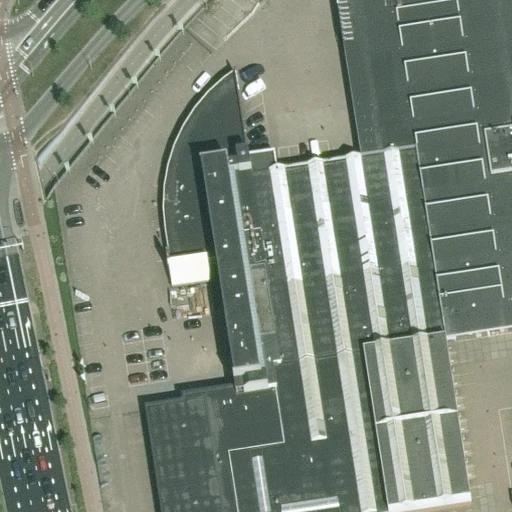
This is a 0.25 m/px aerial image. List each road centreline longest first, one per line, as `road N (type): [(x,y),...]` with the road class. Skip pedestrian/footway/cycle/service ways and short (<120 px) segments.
road 1 (secondary): [(0,167),(141,0)]
road 2 (primary): [(38,511),(0,320)]
